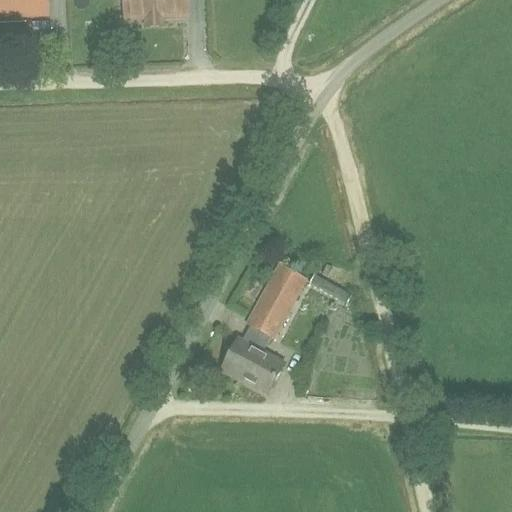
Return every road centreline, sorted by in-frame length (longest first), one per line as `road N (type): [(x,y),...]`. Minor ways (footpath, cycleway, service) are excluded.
road 1 (unclassified): [(99,511),(326,89),(360,54),(438,0)]
road 2 (track): [(326,89),(425,511)]
road 3 (track): [(326,89),(259,75),(0,86)]
road 4 (unknown): [(157,404),(401,409)]
